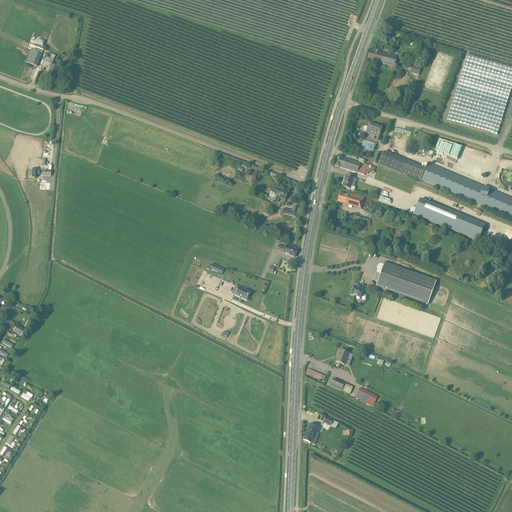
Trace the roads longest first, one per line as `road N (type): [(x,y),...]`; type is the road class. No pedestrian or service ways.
road 1 (unclassified): [(0,76),(96,103),(319,187)]
road 2 (primary): [(289,511),(299,315),(319,187)]
road 3 (unclassified): [(511,152),(342,101)]
